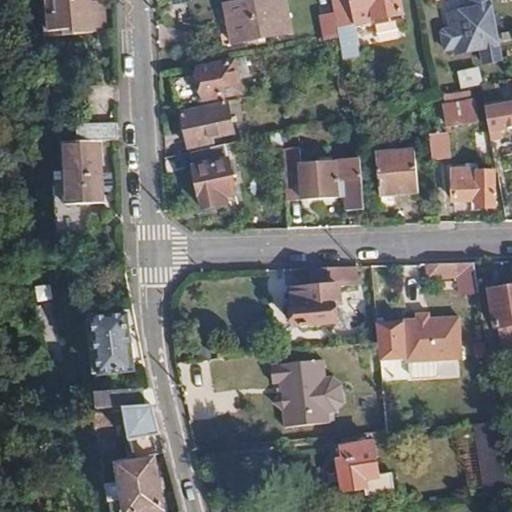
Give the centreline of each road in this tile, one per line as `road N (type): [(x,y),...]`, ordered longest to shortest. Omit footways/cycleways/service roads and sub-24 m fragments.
road 1 (residential): [(511,240),(151,251)]
road 2 (residential): [(194,511),(153,332),(151,251)]
road 3 (residential): [(151,251),(140,0)]
